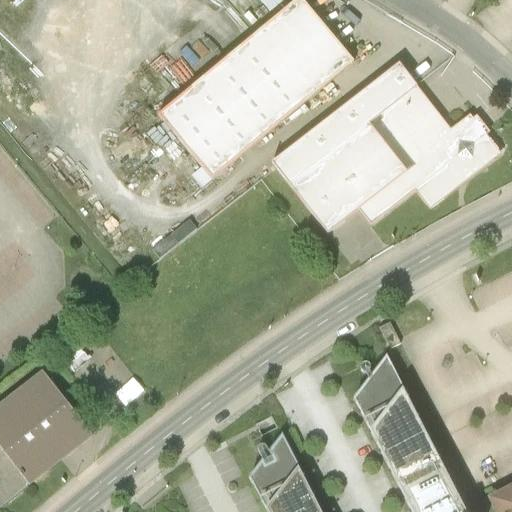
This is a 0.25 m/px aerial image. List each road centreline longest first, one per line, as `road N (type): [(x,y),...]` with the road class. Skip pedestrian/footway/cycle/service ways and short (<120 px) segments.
road 1 (tertiary): [(77,511),(283,350),(511,214)]
road 2 (unclassified): [(511,83),(402,0)]
